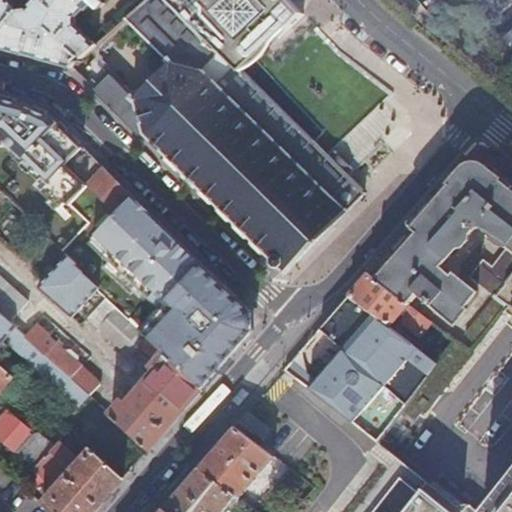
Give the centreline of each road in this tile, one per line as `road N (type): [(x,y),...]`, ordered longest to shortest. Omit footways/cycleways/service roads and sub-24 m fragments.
road 1 (residential): [(0,71),(51,86),(291,312)]
road 2 (residential): [(291,312),(336,282),(451,150),(476,105)]
road 3 (residential): [(117,511),(291,312)]
road 4 (residential): [(476,105),(357,0)]
